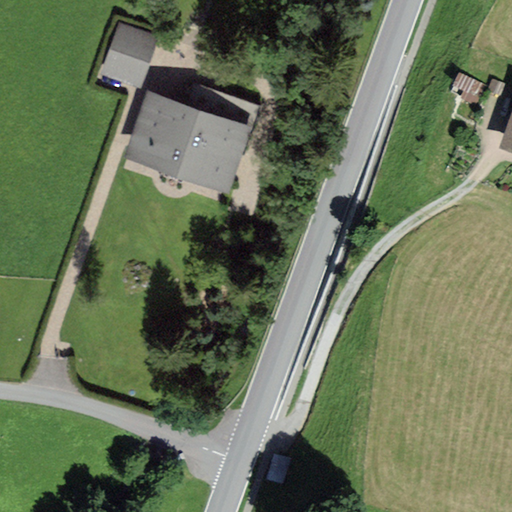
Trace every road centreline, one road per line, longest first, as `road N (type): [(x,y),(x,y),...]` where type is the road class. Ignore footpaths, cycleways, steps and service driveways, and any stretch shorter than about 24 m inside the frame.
road 1 (secondary): [(406,0),(240,459)]
road 2 (unclassified): [(0,394),(47,398),(240,459)]
